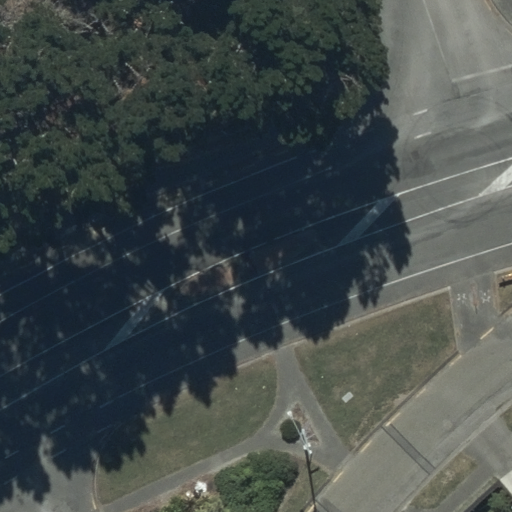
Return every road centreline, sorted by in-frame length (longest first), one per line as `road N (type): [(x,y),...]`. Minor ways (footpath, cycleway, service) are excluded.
road 1 (tertiary): [(467,185),(245,269),(0,394)]
road 2 (residential): [(511,361),(438,425),(358,511)]
road 3 (residential): [(423,0),(452,86),(467,185)]
